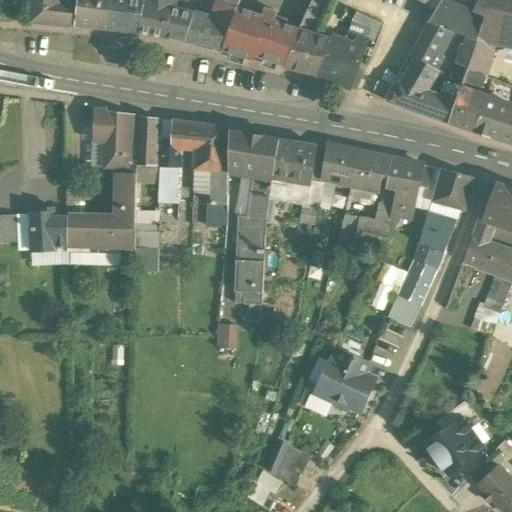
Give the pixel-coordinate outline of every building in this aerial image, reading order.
[(62,0),(32,0),(32,21),(75,26),(78,5),(62,4),(62,0)] [(79,0),(78,5),(75,26),(109,28),(112,0),(79,0)] [(112,0),(109,28),(139,32),(144,0),(112,0)] [(175,0),(144,0),(139,32),(165,36),(186,42),(195,14),(175,8),(175,0)] [(218,0),(218,3),(237,9),(238,6),(240,0),(218,0)] [(312,0),(312,2),(321,6),(319,11),(324,13),(329,0),(312,0)] [(440,0),(429,21),(432,22),(448,29),(478,40),(480,36),(478,35),(486,14),(476,8),(456,0),(440,0)] [(511,0),(480,0),(476,8),(486,14),(478,35),(496,40),(511,43),(511,0)] [(300,28),(300,30),(308,33),(314,27),(318,28),(324,13),(319,11),(321,6),(312,2),(300,28)] [(237,9),(218,3),(212,19),(232,24),(237,9)] [(263,14),(238,6),(237,9),(232,24),(223,49),(254,61),(257,55),(285,65),(299,30),(300,30),(300,28),(287,23),(288,19),(276,14),(277,11),(265,7),(263,14)] [(212,19),(195,14),(186,42),(222,51),(223,49),(232,24),(212,19)] [(432,22),(414,54),(415,55),(431,64),(434,57),(437,52),(448,29),(432,22)] [(285,65),(285,67),(317,75),(330,40),(308,33),(299,30),(285,65)] [(330,40),(317,75),(354,88),(360,74),(356,73),(368,40),(347,33),(345,40),(331,35),(330,39),(330,40)] [(470,64),(468,70),(485,75),(496,40),(480,36),(478,40),(473,55),(470,64)] [(473,55),(467,53),(464,62),(470,64),(473,55)] [(431,64),(415,55),(406,68),(408,69),(433,84),(441,70),(438,68),(431,64)] [(438,59),(434,57),(431,64),(438,68),(442,61),(438,59)] [(388,97),(386,100),(450,122),(457,100),(443,96),(430,92),(433,84),(408,69),(388,97)] [(485,75),(468,70),(465,78),(484,84),(487,76),(485,75)] [(395,88),(381,81),(376,91),(388,97),(395,88)] [(455,83),(450,81),(443,96),(457,100),(462,88),(462,86),(455,83)] [(511,84),(503,81),(501,90),(511,91),(511,84)] [(457,100),(450,122),(476,131),(487,96),(462,88),(457,100)] [(511,104),(487,96),(476,131),(511,143),(511,104)] [(137,114),(108,110),(96,110),(95,139),(106,140),(105,166),(116,166),(137,167),(137,153),(134,153),(137,114)] [(157,118),(139,115),(138,164),(154,164),(157,118)] [(198,123),(164,119),(162,146),(179,147),(197,148),(198,123)] [(228,127),(198,123),(197,148),(196,169),(213,170),(228,172),(228,127)] [(280,139),(229,131),(229,168),(254,172),(275,175),(280,139)] [(317,145),(280,139),(275,175),(274,179),(311,185),(317,145)] [(361,151),(330,145),(327,147),(323,179),(353,186),(354,186),(361,151)] [(179,147),(162,146),(158,202),(175,202),(179,147)] [(395,159),(361,151),(354,186),(366,189),(379,192),(382,178),(391,180),(395,159)] [(434,166),(395,159),(391,180),(390,185),(397,187),(393,206),(389,223),(388,226),(395,228),(397,221),(400,222),(401,218),(409,219),(411,211),(415,212),(416,207),(417,205),(413,204),(417,186),(429,189),(434,166)] [(137,167),(116,166),(115,219),(136,219),(137,197),(137,167)] [(443,168),(434,166),(429,189),(417,186),(413,204),(417,205),(416,207),(429,210),(432,200),(434,200),(443,168)] [(473,177),(443,168),(434,200),(465,209),(473,177)] [(228,172),(213,170),(210,203),(228,204),(228,172)] [(275,175),(254,172),(252,184),(273,187),(274,180),(274,179),(275,175)] [(153,174),(138,173),(137,197),(152,197),(153,174)] [(511,188),(497,183),(486,212),(483,211),(481,216),(497,222),(511,227),(511,188)] [(273,187),(252,184),(247,216),(246,222),(252,223),(253,219),(267,221),(273,187)] [(354,186),(353,186),(351,196),(364,199),(366,189),(354,186)] [(175,202),(158,202),(157,223),(174,224),(175,202)] [(210,203),(175,202),(174,224),(227,226),(228,204),(210,203)] [(319,204),(304,202),(301,221),(316,223),(319,204)] [(393,206),(381,204),(377,221),(389,223),(393,206)] [(55,219),(54,209),(43,209),(43,213),(30,212),(32,251),(56,251),(56,246),(70,246),(69,219),(55,219)] [(388,318),(410,329),(446,253),(444,251),(431,245),(444,215),(429,211),(418,254),(388,318)] [(17,214),(0,214),(0,241),(18,241),(17,214)] [(431,245),(444,251),(457,221),(444,215),(431,245)] [(349,216),(340,247),(353,250),(355,243),(361,220),(349,216)] [(377,221),(362,216),(361,220),(355,243),(382,250),(388,226),(389,223),(377,221)] [(481,216),(467,252),(483,258),(489,243),(497,222),(481,216)] [(115,219),(69,219),(70,246),(136,248),(136,219),(115,219)] [(510,251),(489,243),(483,258),(504,266),(510,251)] [(222,323),(221,346),(238,346),(239,323),(222,323)] [(371,362),(339,347),(333,360),(366,375),(371,362)] [(333,360),(332,359),(317,390),(330,396),(332,402),(341,407),(348,404),(360,410),(374,379),(366,375),(333,360)] [(465,401),(436,422),(443,432),(463,417),(466,421),(475,415),(465,401)] [(443,432),(427,443),(438,459),(440,457),(451,473),(470,459),(468,457),(484,446),(466,421),(463,417),(443,432)] [(511,446),(506,440),(499,447),(507,455),(511,448),(511,446)] [(309,459),(289,447),(276,474),(296,487),(309,459)] [(511,478),(499,465),(480,484),(487,492),(489,490),(495,496),(493,498),(507,511),(509,511),(511,509),(511,478)] [(283,484),(262,471),(256,482),(271,492),(277,495),(283,484)] [(256,482),(252,479),(247,495),(265,506),(271,492),(256,482)]
